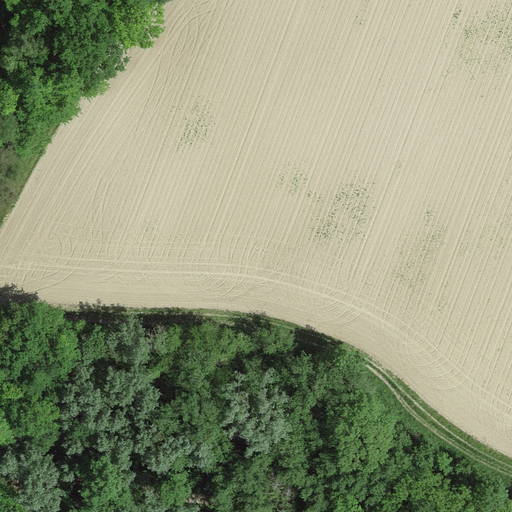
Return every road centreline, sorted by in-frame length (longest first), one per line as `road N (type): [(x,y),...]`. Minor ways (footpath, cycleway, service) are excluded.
road 1 (track): [(0,485),(93,487),(267,511)]
road 2 (track): [(0,217),(132,0)]
